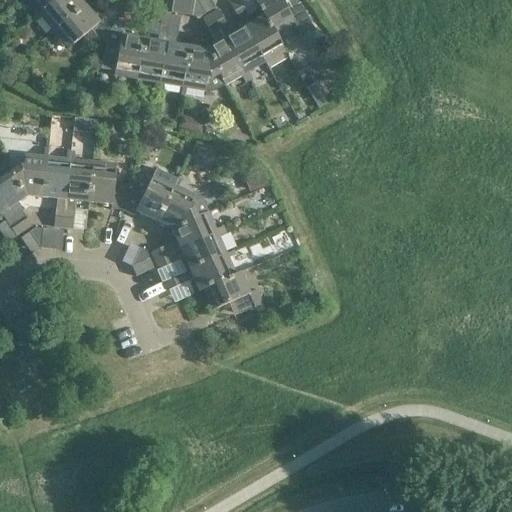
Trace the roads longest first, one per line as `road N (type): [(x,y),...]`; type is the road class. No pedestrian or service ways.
road 1 (unknown): [(178,511),(372,401),(415,391),(511,417)]
road 2 (residential): [(0,296),(43,268),(108,274),(123,288),(152,352)]
road 3 (tertiary): [(464,511),(436,504),(342,511)]
